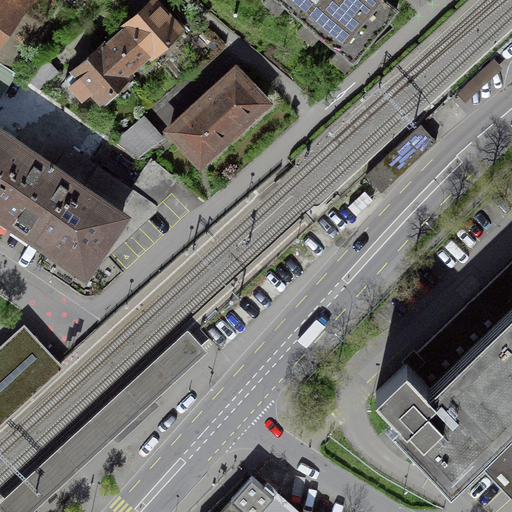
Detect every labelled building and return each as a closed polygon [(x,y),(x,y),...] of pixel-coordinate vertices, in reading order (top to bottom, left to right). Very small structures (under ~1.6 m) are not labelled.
[(59,2),(56,0),(0,0),(0,50),(27,12),(43,23),(59,2)] [(180,27),(155,0),(131,0),(126,5),(136,15),(109,40),(103,44),(103,43),(73,70),(74,70),(65,79),(82,99),(92,90),(100,99),(112,88),(113,89),(130,74),(128,73),(151,53),(152,54),(169,39),(168,38),(180,27)] [(387,0),(280,0),(353,60),(397,8),(387,0)] [(493,58),(457,92),(466,102),(503,68),(493,58)] [(58,72),(47,60),(26,79),(39,88),(58,72)] [(267,101),(235,68),(169,128),(200,162),(232,133),(267,101)] [(162,137),(144,115),(114,142),(138,158),(162,137)] [(381,192),(436,140),(421,123),(366,175),(381,192)] [(2,131),(0,130),(0,210),(18,223),(51,245),(49,249),(63,259),(66,255),(85,268),(99,248),(103,251),(158,200),(175,176),(152,158),(131,189),(69,148),(56,168),(13,139),(17,134),(5,126),(2,131)] [(511,261),(465,306),(415,354),(422,361),(413,369),(407,362),(376,392),(399,415),(392,422),(452,483),(458,477),(462,481),(481,463),(511,495),(511,261)] [(0,422),(62,365),(24,324),(0,346),(0,422)] [(188,328),(0,499),(0,509),(2,511),(29,511),(77,469),(112,436),(154,399),(207,350),(188,328)] [(276,495),(252,474),(218,511),(298,511),(277,493),(276,495)]
